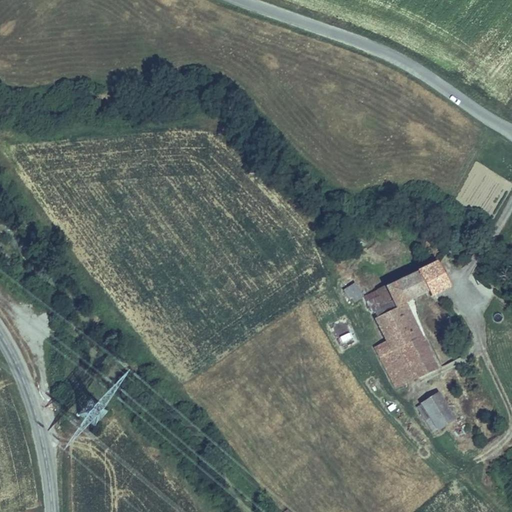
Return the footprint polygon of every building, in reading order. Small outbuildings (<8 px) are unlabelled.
[(386,341),(375,347),(376,348),(397,390),(406,386),(404,382),(395,363),(424,345),(403,303),(426,293),(429,296),(448,287),(436,262),(377,291),(379,297),(372,301),(380,315),(375,319),(386,341)] [(322,314),(332,307),(307,268),(297,274),(322,314)] [(362,298),(354,285),(344,291),(351,304),(362,298)] [(507,323),(511,317),(511,311),(494,299),(487,308),(488,310),(484,315),(488,318),(492,313),(507,323)] [(435,367),(424,345),(395,363),(404,382),(435,367)] [(454,419),(461,414),(446,388),(438,393),(454,419)] [(437,429),(454,419),(438,393),(422,404),(437,429)]
